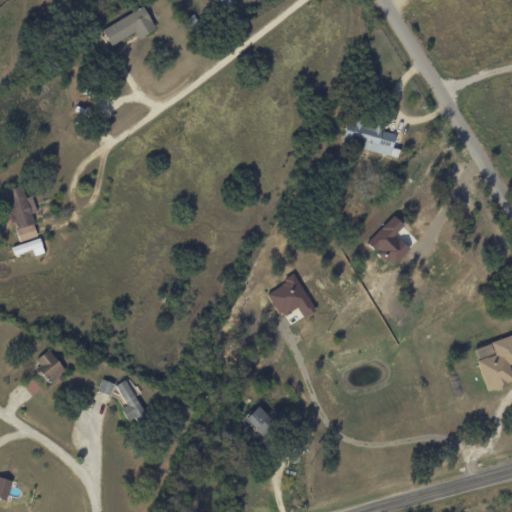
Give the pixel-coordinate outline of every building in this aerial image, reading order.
[(233,0),(213,0),(217,10),(234,3),(233,0)] [(101,29),(110,45),(134,32),(137,38),(155,28),(143,6),(101,29)] [(340,143),(397,157),(398,149),(391,148),(394,134),(380,131),(381,126),(347,118),(340,143)] [(19,241),(37,237),(30,214),(36,212),(31,195),(24,197),(21,186),(4,190),(19,241)] [(391,267),(408,249),(394,235),(403,225),(392,215),(365,243),(391,267)] [(32,256),(43,252),(38,238),(11,247),(13,255),(30,250),(32,256)] [(302,317),(315,310),(294,275),(264,293),(279,317),(296,307),(302,317)] [(511,362),(511,334),(490,342),(494,355),(476,360),(486,391),(511,382),(511,376),(508,364),(511,362)] [(50,382),(65,369),(48,349),(33,361),(50,382)] [(109,395),(114,384),(102,378),(97,390),(109,395)] [(128,422),(145,413),(125,379),(115,385),(126,404),(120,408),(128,422)] [(275,423),(258,404),(245,416),(262,435),(275,423)] [(0,498),(6,500),(11,480),(0,476),(0,498)]
